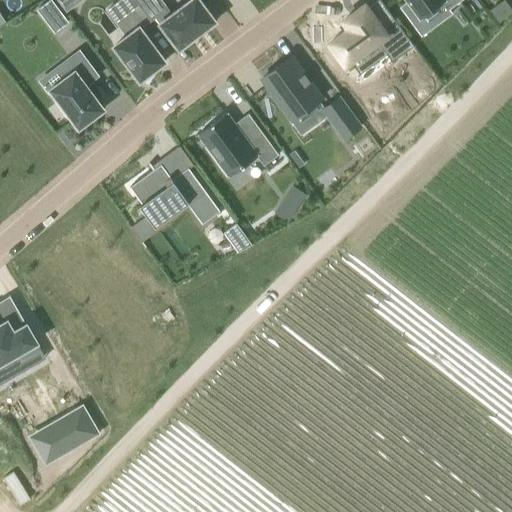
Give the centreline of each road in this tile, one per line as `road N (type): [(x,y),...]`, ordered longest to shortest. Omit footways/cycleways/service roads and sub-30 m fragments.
road 1 (track): [(511,50),(60,511)]
road 2 (residential): [(306,0),(139,126),(0,245)]
